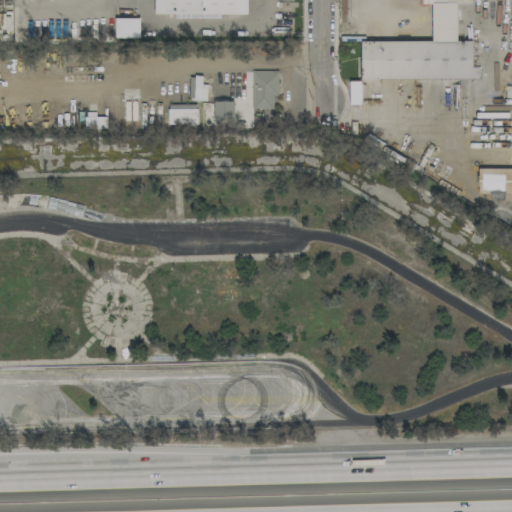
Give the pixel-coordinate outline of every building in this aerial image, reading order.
[(246,14),(246,0),(153,0),(154,13),(173,14),(173,18),(219,18),(219,14),(246,14)] [(430,41),(360,41),(360,79),(471,79),(471,41),(456,41),(456,3),(430,3),(430,41)] [(139,18),(114,18),(114,37),(139,37),(139,18)] [(277,70),(251,71),(251,109),(272,109),(272,96),(277,96),(277,70)] [(349,105),(361,104),(360,81),(348,81),(349,105)] [(212,101),(213,123),(233,123),(232,101),(212,101)] [(167,124),(196,124),(196,104),(167,104),(167,124)] [(106,117),(84,116),(84,127),(105,128),(106,117)] [(511,168),(477,168),(476,193),(511,193),(511,168)]
